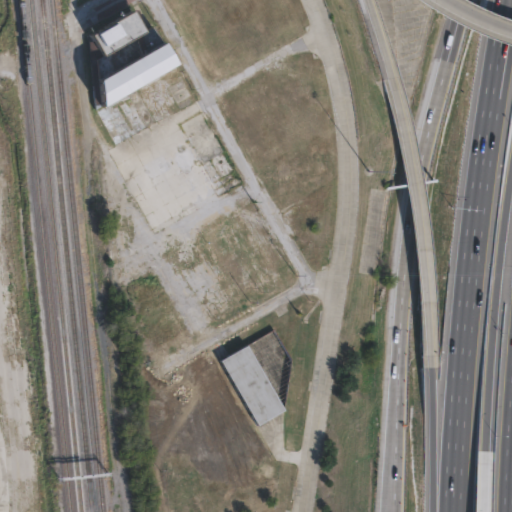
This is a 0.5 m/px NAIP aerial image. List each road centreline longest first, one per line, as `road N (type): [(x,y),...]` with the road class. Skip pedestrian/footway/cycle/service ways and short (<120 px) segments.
road 1 (motorway): [(458,0),(408,212),(392,444)]
road 2 (motorway): [(489,148),(454,511)]
road 3 (residential): [(152,0),(309,283),(336,297)]
road 4 (residential): [(310,0),(346,130),(336,297)]
road 5 (motorway): [(484,465),(511,174)]
road 6 (motorway): [(393,76),(417,164),(431,363)]
road 7 (residential): [(301,511),(336,297)]
road 8 (residential): [(166,368),(309,283)]
road 9 (motorway): [(431,363),(436,511)]
road 10 (residential): [(207,98),(324,37)]
